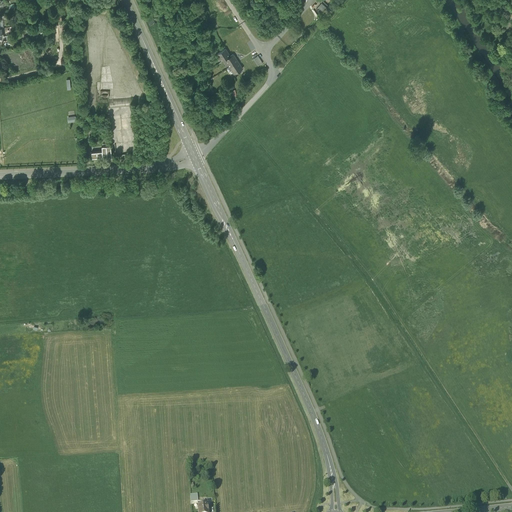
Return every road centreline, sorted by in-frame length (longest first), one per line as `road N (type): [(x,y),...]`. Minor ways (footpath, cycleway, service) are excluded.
road 1 (track): [(511,490),(369,273),(236,119)]
road 2 (tertiary): [(323,444),(193,154)]
road 3 (unclassified): [(0,174),(157,167),(193,154)]
road 4 (track): [(124,511),(112,324)]
road 5 (tertiary): [(193,154),(124,0)]
road 6 (residential): [(193,154),(276,75),(263,52)]
